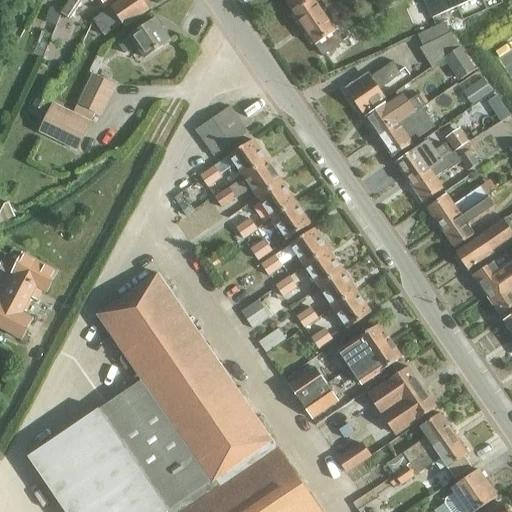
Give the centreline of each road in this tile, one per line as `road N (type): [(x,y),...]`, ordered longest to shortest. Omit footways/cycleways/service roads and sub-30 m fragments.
road 1 (residential): [(0,483),(203,80),(238,31)]
road 2 (residential): [(511,428),(238,31)]
road 3 (unknown): [(345,511),(323,461),(140,204)]
